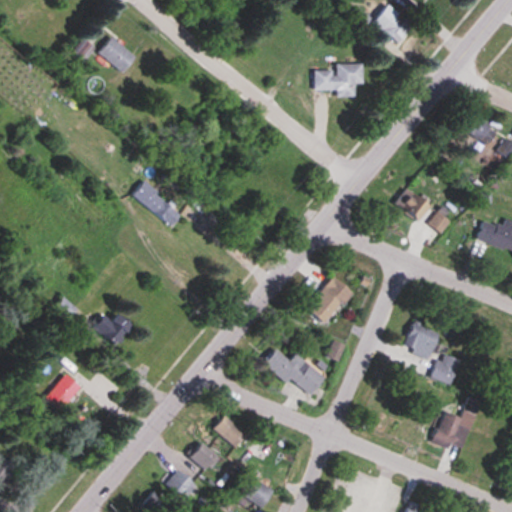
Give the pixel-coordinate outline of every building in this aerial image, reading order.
[(410,23),(382,5),(368,25),(396,43),(410,23)] [(95,52),(119,72),(132,57),(108,36),(95,52)] [(90,47),(77,41),(72,54),(85,59),(90,47)] [(359,63),(332,64),(332,70),(310,70),(310,90),(333,90),(333,97),(352,97),(352,84),(359,84),(359,63)] [(493,133),(474,118),(463,132),(481,147),(493,133)] [(128,195),(169,226),(179,212),(139,181),(128,195)] [(412,223),(424,208),(404,191),(394,202),(402,209),(400,212),(412,223)] [(481,220),(473,237),(509,254),(511,246),(511,225),(501,220),(498,228),(481,220)] [(168,271),(189,291),(203,277),(182,257),(168,271)] [(302,309),(321,324),(347,292),(329,277),(302,309)] [(117,314),(113,321),(103,314),(92,330),(116,347),(132,324),(117,314)] [(435,333),(409,322),(399,349),(424,359),(435,333)] [(291,353),(285,360),(271,349),(260,362),(305,397),(321,377),(291,353)] [(427,377),(447,385),(456,361),(437,353),(427,377)] [(511,385),(511,360),(509,360),(501,381),(511,385)] [(45,398),(59,411),(80,388),(65,375),(45,398)] [(440,411),(429,440),(458,452),(478,402),(465,397),(457,418),(440,411)] [(506,433),(511,416),(511,413),(498,409),(491,428),(506,433)] [(208,427),(229,447),(242,435),(221,414),(208,427)] [(476,459),(486,435),(471,428),(461,452),(476,459)] [(162,483),(179,501),(193,489),(176,470),(162,483)] [(269,490),(249,477),(237,495),(258,508),(269,490)] [(143,511),(174,511),(150,491),(137,506),(143,511)]
